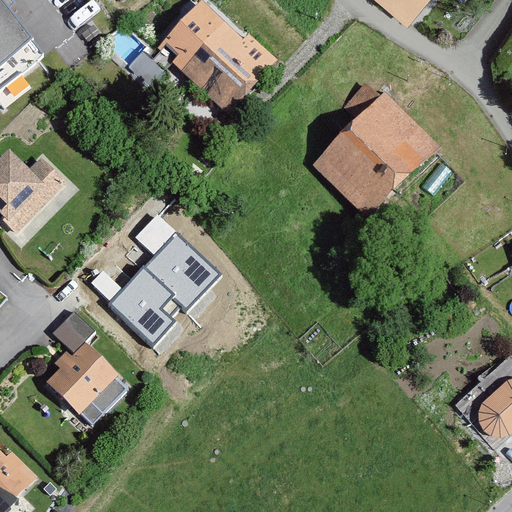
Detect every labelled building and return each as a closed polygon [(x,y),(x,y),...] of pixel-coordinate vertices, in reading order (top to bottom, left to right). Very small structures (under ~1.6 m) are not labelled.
[(378,0),(410,27),(433,0),(378,0)] [(0,94),(45,61),(0,2),(0,94)] [(244,45),(202,8),(151,66),(168,81),(174,73),(233,125),(284,68),(250,38),(244,45)] [(94,27),(82,35),(88,44),(99,35),(94,27)] [(382,104),(366,88),(342,112),(358,128),(313,172),(370,230),(443,158),(386,100),(382,104)] [(66,190),(41,165),(29,177),(10,158),(0,168),(0,222),(17,239),(66,190)] [(53,341),(75,362),(96,341),(75,319),(53,341)] [(120,386),(87,354),(74,366),(67,359),(54,372),(61,379),(48,393),(82,426),(83,425),(94,435),(129,399),(118,388),(120,386)] [(511,388),(507,391),(481,412),(478,419),(478,427),(481,434),(487,440),(494,443),(502,443),(510,440),(511,438),(511,388)] [(13,511),(40,487),(14,459),(7,466),(0,458),(0,511),(13,511)]
